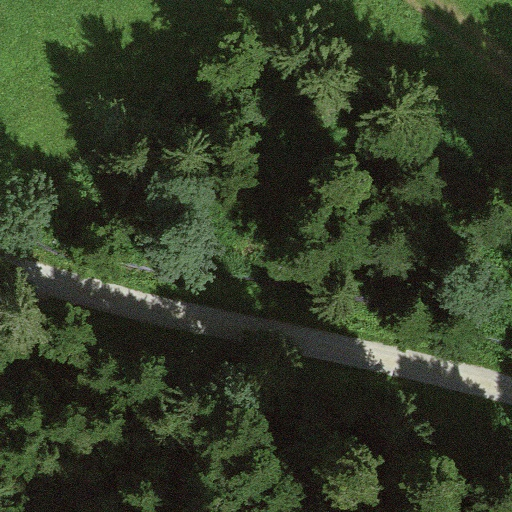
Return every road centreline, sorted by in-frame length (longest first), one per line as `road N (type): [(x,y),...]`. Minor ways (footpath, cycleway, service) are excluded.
road 1 (track): [(511,391),(0,260)]
road 2 (track): [(416,0),(511,80)]
